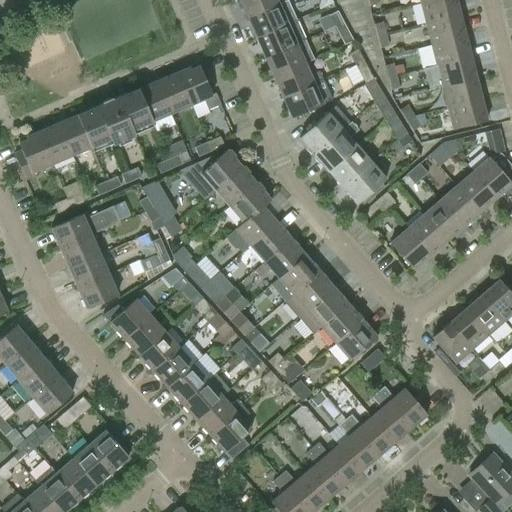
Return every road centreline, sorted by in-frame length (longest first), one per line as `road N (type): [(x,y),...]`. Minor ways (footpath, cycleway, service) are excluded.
road 1 (residential): [(404,326),(284,176),(205,0)]
road 2 (residential): [(0,198),(49,305),(182,458)]
road 3 (residential): [(358,511),(462,417),(459,399),(404,326)]
road 4 (residential): [(511,233),(404,326)]
